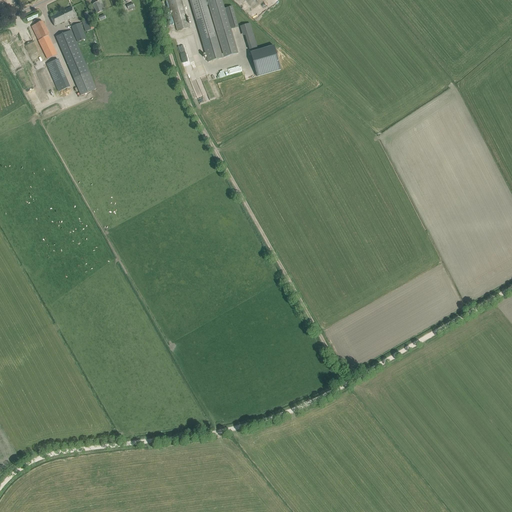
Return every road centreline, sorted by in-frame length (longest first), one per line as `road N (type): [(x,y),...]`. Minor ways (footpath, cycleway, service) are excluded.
road 1 (track): [(511,288),(300,407),(235,429),(48,455),(0,488)]
road 2 (track): [(346,384),(188,102),(156,0)]
